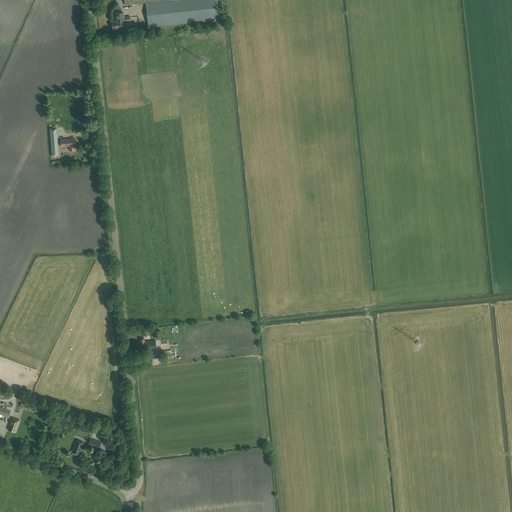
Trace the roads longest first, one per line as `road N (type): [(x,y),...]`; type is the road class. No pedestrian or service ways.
road 1 (unclassified): [(125,499),(140,482),(140,468),(89,0)]
road 2 (tertiary): [(125,499),(0,447)]
